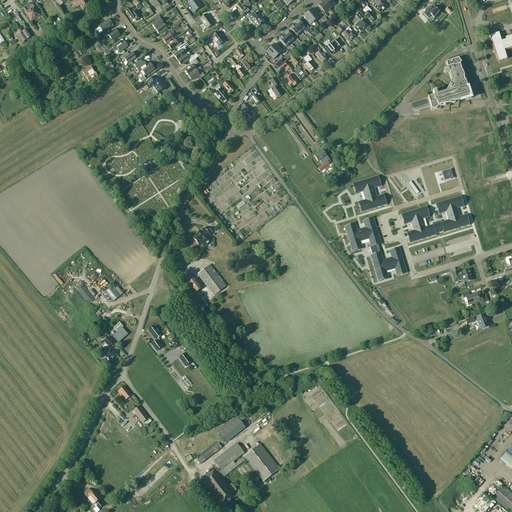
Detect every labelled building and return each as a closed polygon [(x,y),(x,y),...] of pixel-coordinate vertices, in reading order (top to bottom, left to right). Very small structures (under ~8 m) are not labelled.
[(82,10),(91,5),(87,0),(71,0),(77,7),(79,6),(82,10)] [(139,1),(139,0),(131,0),(136,6),(138,10),(141,8),(138,4),(140,3),(139,1)] [(194,12),(201,7),(199,3),(198,4),(197,1),(196,0),(190,0),(188,2),(188,3),(187,4),(184,0),(182,2),(186,8),(190,6),(194,12)] [(250,6),(247,1),(245,0),(243,0),(242,1),(237,5),(242,12),(245,9),(247,12),(251,9),(249,7),(250,6)] [(325,13),(330,9),(323,0),(318,5),(325,13)] [(323,0),(330,9),(335,5),(330,0),(323,0)] [(378,0),(373,6),(380,13),(386,7),(382,3),(383,2),(381,0),(378,0)] [(283,6),(280,2),(279,1),(274,6),(277,10),(283,6)] [(367,11),(368,11),(364,15),(371,22),(375,18),(370,12),(371,11),(367,6),(366,6),(364,8),(367,11)] [(39,15),(34,7),(25,13),(31,21),(39,15)] [(153,11),(150,7),(147,9),(150,13),(143,18),(145,20),(153,15),(151,12),(153,11)] [(429,7),(423,14),(427,18),(430,15),(433,18),(439,12),(434,7),(432,9),(429,7)] [(133,13),(130,8),(125,12),(131,21),(134,19),(136,22),(141,18),(136,11),(133,13)] [(308,12),(315,21),(320,17),(313,8),(308,12)] [(310,25),(315,21),(308,12),(303,17),(310,25)] [(360,32),(367,26),(362,20),(364,18),(359,12),(356,15),(361,21),(359,22),(357,23),(357,24),(354,27),(355,27),(354,28),(356,32),(359,30),(360,32)] [(260,17),(259,16),(257,14),(255,15),(254,13),(248,18),(252,24),(260,17)] [(429,61),(441,52),(410,13),(398,22),(429,61)] [(206,29),(213,24),(206,14),(201,18),(199,15),(193,20),(195,23),(200,19),(206,29)] [(252,24),(256,29),(262,24),(265,22),(261,18),(264,16),(261,14),(259,16),(260,17),(252,24)] [(152,25),(155,29),(163,24),(160,19),(161,19),(159,16),(155,18),(155,19),(155,23),(152,25)] [(98,26),(99,27),(94,30),(98,35),(103,32),(103,33),(108,29),(109,30),(114,27),(109,20),(102,24),(102,23),(98,26)] [(305,28),(298,21),(294,25),(301,32),(303,30),(306,33),(306,32),(311,37),(314,34),(307,26),(305,28)] [(163,24),(155,29),(159,34),(170,27),(168,25),(165,27),(163,24)] [(297,36),(301,32),(294,25),(290,29),(297,36)] [(171,30),(171,31),(169,33),(169,34),(162,39),(166,45),(174,39),(171,36),(174,34),(173,33),(179,28),(177,26),(171,30)] [(348,42),(355,36),(351,32),(352,31),(348,27),(345,30),(346,31),(343,34),(345,36),(344,37),(348,42)] [(26,40),(22,33),(19,28),(17,30),(20,34),(18,35),(23,42),(26,40)] [(26,30),(22,33),(26,40),(31,37),(26,30)] [(112,40),(119,35),(116,30),(110,34),(108,31),(103,35),(105,38),(108,36),(112,40)] [(208,40),(205,42),(206,45),(210,42),(209,41),(213,39),(218,46),(225,41),(221,36),(221,35),(219,31),(214,35),(212,32),(206,36),(208,40)] [(287,32),(283,36),(290,43),(294,39),(287,32)] [(511,34),(506,37),(506,39),(502,40),(499,33),(490,35),(492,42),(493,41),(494,44),(493,44),(495,50),(496,50),(497,52),(496,53),(498,59),(499,58),(500,61),(499,61),(507,59),(505,50),(511,47),(511,34)] [(84,43),(89,40),(87,37),(86,38),(83,34),(79,36),(81,39),(79,41),(83,48),(85,49),(87,47),(86,46),(84,43)] [(290,43),(283,36),(279,39),(286,47),(290,43)] [(182,45),(179,41),(176,42),(175,39),(167,45),(171,50),(174,48),(178,48),(177,49),(182,45)] [(333,46),(331,48),(329,45),(325,48),(328,51),(331,55),(337,51),(336,50),(342,46),(337,39),(331,44),(333,46)] [(119,52),(127,46),(123,41),(120,43),(118,40),(111,45),(114,50),(116,48),(119,52)] [(182,45),(177,49),(177,51),(178,52),(174,55),(177,60),(185,55),(183,52),(186,50),(185,48),(188,45),(186,42),(182,45)] [(110,54),(103,43),(98,47),(105,57),(110,54)] [(270,48),(278,55),(282,52),(274,44),(270,48)] [(323,48),(321,49),(317,45),(314,47),(317,51),(318,50),(319,51),(315,55),(322,63),(327,59),(325,56),(328,54),(323,48)] [(274,59),(278,55),(270,48),(266,52),(274,59)] [(242,54),(238,49),(235,52),(236,53),(234,55),(238,60),(240,58),(239,56),(242,54)] [(79,50),(77,51),(74,53),(77,58),(78,60),(81,58),(80,56),(82,55),(79,50)] [(127,64),(136,58),(132,52),(128,55),(127,52),(120,57),(123,62),(125,60),(127,64)] [(195,59),(198,57),(196,54),(193,56),(190,55),(187,57),(185,55),(177,60),(181,65),(188,60),(190,62),(193,61),(195,59)] [(299,62),(293,55),(290,58),(296,65),(299,62)] [(309,73),(315,69),(309,62),(311,60),(307,55),(303,59),(307,63),(303,66),(309,73)] [(241,78),(245,75),(243,73),(244,72),(239,66),(239,67),(232,58),(229,60),(236,69),(235,70),(236,71),(241,78)] [(253,62),(250,58),(247,61),(245,58),(240,61),(242,64),(247,70),(252,67),(250,64),(253,62)] [(436,109),(436,115),(439,114),(439,107),(440,107),(445,107),(445,105),(449,104),(455,104),(455,102),(459,101),(459,100),(461,99),(462,100),(468,98),(468,96),(470,95),(467,88),(466,88),(466,86),(467,86),(465,82),(466,81),(464,77),(462,73),(464,72),(461,68),(460,64),(461,63),(458,58),(446,62),(448,69),(443,70),(444,73),(449,72),(452,81),(446,92),(437,94),(436,90),(432,91),(434,95),(427,97),(431,110),(436,109)] [(185,71),(188,76),(196,70),(193,66),(198,63),(195,59),(193,61),(190,62),(192,65),(185,71)] [(280,59),(274,65),(278,67),(283,62),(280,59)] [(150,63),(146,66),(143,62),(136,67),(139,72),(142,71),(145,75),(154,69),(150,63)] [(285,63),(278,68),(281,72),(287,66),(287,65),(285,63)] [(97,77),(96,74),(94,71),(93,71),(90,66),(82,71),(85,77),(89,82),(97,77)] [(196,70),(188,76),(192,81),(196,77),(198,80),(204,76),(201,71),(202,70),(200,67),(196,70)] [(220,76),(215,69),(212,72),(217,78),(220,76)] [(300,81),(307,75),(303,71),(301,72),(299,69),(294,73),(300,81)] [(298,83),(297,81),(298,80),(293,74),(292,75),(291,75),(285,80),(289,86),(292,84),(294,86),(298,83)] [(158,93),(167,87),(160,78),(158,79),(155,76),(147,82),(149,86),(152,84),(158,93)] [(278,84),(274,78),(269,81),(275,89),(272,91),(271,89),(268,91),(272,98),(275,96),(277,98),(282,94),(277,87),(276,85),(278,84)] [(230,93),(234,89),(227,81),(222,85),(230,93)] [(144,86),(143,84),(143,85),(141,83),(142,82),(134,88),(136,91),(144,86)] [(222,92),(220,89),(218,87),(215,89),(217,91),(215,93),(218,96),(216,97),(218,100),(220,99),(222,102),(223,102),(224,103),(226,101),(226,100),(225,100),(227,98),(222,92)] [(253,100),(252,101),(256,106),(262,101),(257,96),(259,95),(255,89),(253,91),(248,94),(253,100)] [(251,110),(246,103),(241,107),(246,113),(251,110)] [(438,117),(410,118),(411,133),(439,132),(438,117)] [(427,145),(427,154),(442,154),(442,146),(450,146),(450,141),(440,142),(440,140),(437,141),(438,143),(434,143),(434,145),(427,145)] [(392,146),(382,146),(383,173),(393,173),(392,163),(426,162),(425,148),(392,149),(392,146)] [(321,171),(323,173),(326,171),(327,171),(326,172),(328,174),(329,173),(327,170),(331,168),(333,166),(326,155),(326,156),(321,150),(313,156),(318,162),(319,161),(322,165),(318,168),(320,172),(321,171)] [(354,183),(353,183),(353,184),(356,194),(358,193),(358,192),(363,191),(366,201),(361,202),(360,201),(358,202),(361,212),(362,212),(362,211),(367,210),(367,211),(368,210),(368,209),(373,208),(373,209),(375,208),(374,208),(380,206),(380,207),(381,206),(385,204),(386,205),(387,205),(386,204),(383,194),(381,195),(381,196),(376,197),(373,188),(379,186),(379,187),(381,186),(378,177),(378,176),(377,176),(377,177),(373,178),(372,177),(371,178),(371,179),(366,180),(366,179),(365,180),(365,181),(360,182),(359,181),(358,182),(358,183),(354,184),(354,183)] [(402,214),(401,214),(401,215),(404,225),(406,224),(406,223),(411,221),(414,231),(409,232),(406,233),(409,242),(410,243),(411,243),(411,242),(415,240),(415,241),(416,241),(416,240),(422,239),(423,239),(423,238),(428,237),(429,237),(429,236),(435,235),(436,235),(436,234),(443,232),(443,233),(445,233),(444,232),(450,230),(450,231),(451,231),(451,230),(456,228),(457,229),(458,229),(457,228),(463,226),(463,227),(464,227),(464,226),(468,224),(469,225),(470,225),(469,224),(466,214),(464,215),(464,216),(459,217),(456,208),(462,206),(462,207),(464,206),(461,197),(461,196),(460,196),(460,197),(456,199),(455,198),(454,198),(454,199),(449,200),(448,200),(448,201),(443,202),(442,202),(441,202),(441,203),(437,204),(437,203),(436,204),(439,214),(441,213),(446,211),(449,221),(444,222),(443,221),(441,222),(440,221),(432,223),(432,225),(430,226),(425,228),(422,218),(427,217),(427,218),(429,217),(427,207),(426,206),(425,207),(425,208),(421,209),(421,208),(420,208),(420,209),(414,211),(414,210),(413,210),(413,211),(408,213),(408,212),(407,212),(407,213),(402,215),(402,214)] [(355,223),(344,226),(345,227),(347,232),(346,232),(346,233),(347,233),(349,238),(348,238),(348,239),(349,239),(351,245),(350,245),(350,246),(351,246),(353,250),(352,251),(352,252),(353,251),(362,248),(362,246),(361,246),(359,241),(369,238),(371,243),(370,244),(371,247),(370,247),(372,255),(370,255),(370,256),(371,256),(373,261),(372,262),(372,263),(373,262),(375,268),(374,268),(374,269),(375,269),(377,274),(376,275),(376,276),(377,276),(379,280),(378,280),(378,281),(379,281),(389,278),(388,276),(387,276),(385,271),(395,268),(397,273),(396,274),(396,276),(406,273),(407,273),(407,272),(406,272),(404,267),(405,267),(405,266),(404,266),(402,261),(403,261),(403,260),(402,260),(400,254),(401,254),(401,253),(400,253),(399,249),(400,248),(399,247),(398,248),(389,251),(389,253),(390,253),(392,258),(382,261),(381,255),(381,252),(380,252),(377,245),(381,244),(381,243),(380,243),(378,237),(379,237),(379,236),(378,236),(376,231),(377,231),(377,230),(376,230),(374,224),(375,224),(375,223),(374,223),(373,219),(374,219),(373,217),(372,218),(363,221),(363,223),(364,223),(366,228),(356,231),(355,226),(355,225),(355,223)] [(208,237),(210,235),(203,228),(199,232),(199,231),(196,234),(197,234),(192,238),(199,245),(201,244),(204,247),(212,241),(208,237)] [(206,286),(200,290),(203,295),(204,296),(206,298),(212,294),(214,295),(225,286),(209,265),(198,274),(206,286)] [(90,273),(94,277),(99,274),(94,269),(90,273)] [(459,274),(458,272),(451,274),(454,283),(463,280),(463,283),(472,280),(469,270),(460,273),(461,274),(459,274)] [(108,281),(104,276),(99,280),(103,285),(108,281)] [(195,277),(192,280),(188,283),(196,293),(199,290),(203,287),(195,277)] [(94,297),(93,296),(83,284),(76,290),(82,296),(87,303),(94,297)] [(106,292),(102,295),(107,301),(111,298),(113,301),(123,294),(115,284),(106,292)] [(462,294),(462,296),(463,298),(465,297),(467,302),(466,303),(467,307),(471,305),(471,304),(479,302),(477,294),(470,296),(468,292),(462,294)] [(488,326),(484,315),(473,319),(473,318),(465,321),(467,324),(474,321),(477,320),(480,329),(481,329),(481,328),(488,326)] [(117,332),(112,336),(119,343),(128,334),(122,328),(123,327),(119,323),(113,328),(117,332)] [(154,326),(148,331),(155,339),(156,340),(151,344),(156,351),(162,347),(157,341),(159,340),(157,337),(161,335),(154,326)] [(106,356),(105,357),(109,361),(116,355),(111,350),(111,351),(107,347),(108,346),(109,347),(113,342),(108,337),(104,341),(106,343),(103,346),(105,348),(102,352),(106,356)] [(185,367),(191,362),(184,353),(178,358),(185,367)] [(190,364),(192,366),(187,370),(190,373),(191,372),(193,376),(197,372),(195,369),(197,367),(193,362),(190,364)] [(124,401),(131,396),(124,386),(117,391),(122,397),(124,401)] [(142,424),(149,418),(139,406),(132,411),(142,424)] [(225,443),(245,428),(236,416),(216,432),(225,443)] [(491,445),(497,450),(500,446),(494,441),(491,445)] [(221,448),(218,443),(201,455),(196,459),(201,464),(221,448)] [(233,462),(244,453),(236,443),(214,461),(219,467),(216,470),(214,469),(211,472),(210,471),(199,479),(222,507),(236,496),(233,492),(235,491),(237,489),(233,483),(230,485),(233,489),(231,490),(222,478),(245,460),(263,482),(279,469),(260,444),(235,464),(233,462)] [(511,455),(507,452),(500,460),(511,469),(511,455)] [(143,485),(147,489),(156,481),(158,482),(176,465),(170,459),(143,485)] [(250,480),(255,476),(245,464),(240,468),(250,480)] [(170,480),(173,484),(178,479),(175,475),(170,480)] [(511,511),(511,492),(503,485),(492,498),(508,511),(511,511)] [(167,486),(159,493),(162,497),(170,489),(167,486)] [(90,491),(89,490),(88,489),(83,493),(88,499),(87,499),(95,508),(96,507),(99,509),(103,506),(99,500),(102,497),(97,491),(93,494),(90,491)]
